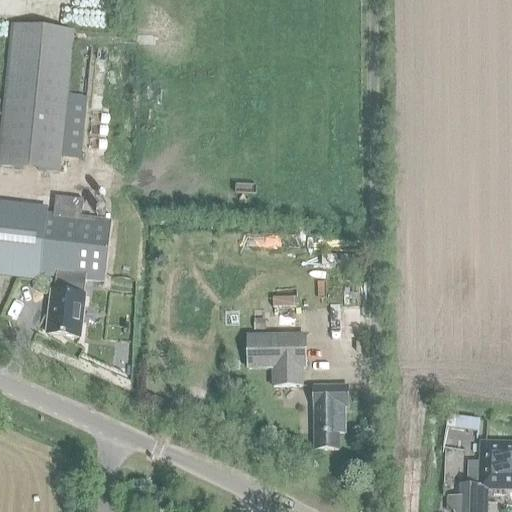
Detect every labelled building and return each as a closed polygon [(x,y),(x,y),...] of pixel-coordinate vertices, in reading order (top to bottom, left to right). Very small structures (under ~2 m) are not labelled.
[(0,147),(0,167),(58,174),(73,34),(13,27),(0,147)] [(0,207),(0,273),(38,278),(38,277),(56,279),(54,293),(51,293),(47,335),(79,339),(84,297),(82,297),(84,282),(104,284),(111,223),(81,220),(83,203),(54,200),(52,217),(45,216),(46,212),(0,207)] [(307,370),(306,337),(246,337),(246,371),(272,371),(272,389),(303,389),(303,370),(307,370)] [(311,413),(323,413),(323,421),(315,421),(315,438),(317,438),(317,453),(336,453),(336,438),(342,438),(342,420),(340,420),(340,412),(345,412),(345,391),(311,391),(311,413)] [(482,430),(484,419),(453,416),(451,427),(482,430)] [(447,498),(446,511),(486,511),(487,487),(511,487),(511,443),(481,443),(480,463),(480,486),(469,486),(459,485),(459,498),(447,498)]
